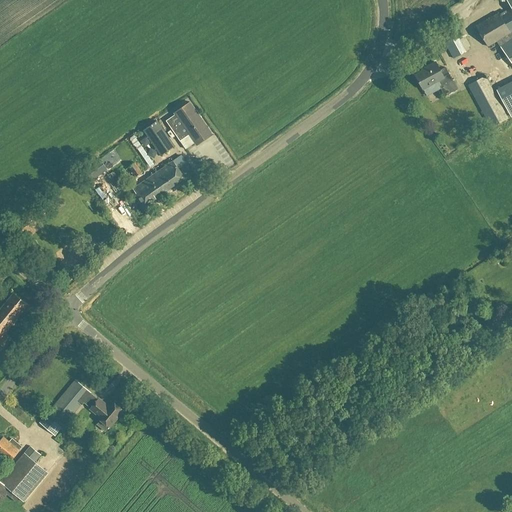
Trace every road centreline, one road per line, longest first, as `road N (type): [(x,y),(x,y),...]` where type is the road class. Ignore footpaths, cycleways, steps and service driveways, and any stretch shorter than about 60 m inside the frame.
road 1 (unclassified): [(65,311),(305,128),(369,69),(382,37),(381,0)]
road 2 (unclassified): [(305,511),(65,311)]
road 3 (track): [(511,325),(277,487)]
